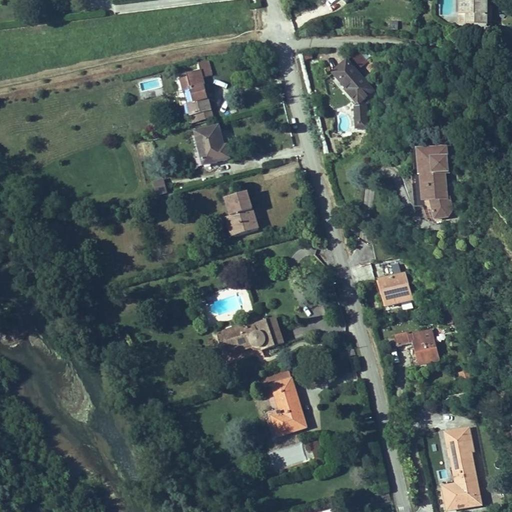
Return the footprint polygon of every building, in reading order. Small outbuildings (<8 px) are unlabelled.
[(485,0),(461,0),(462,14),(459,15),(458,26),(486,25),(486,6),(485,0)] [(505,40),(495,37),(493,44),(503,47),(505,40)] [(357,67),(365,59),(358,51),(349,60),(357,67)] [(198,63),(200,71),(186,74),(187,78),(180,79),(183,92),(189,90),(192,102),(187,104),(191,123),(198,121),(196,114),(210,111),(202,78),(211,75),(208,61),(198,63)] [(372,91),(347,62),(333,74),(346,89),(345,91),(357,105),(361,101),(372,91)] [(361,101),(357,105),(354,106),(354,124),(357,124),(358,122),(364,121),(364,106),(361,101)] [(210,111),(196,114),(198,121),(212,118),(210,111)] [(218,127),(195,133),(203,166),(232,159),(233,151),(228,141),(222,142),(218,127)] [(140,143),(145,156),(155,153),(150,139),(140,143)] [(447,148),(418,150),(420,174),(426,175),(428,201),(430,201),(435,220),(447,217),(452,210),(449,198),(447,199),(445,174),(449,173),(447,148)] [(423,208),(422,202),(420,174),(411,175),(414,208),(423,208)] [(426,175),(420,174),(422,202),(428,201),(426,175)] [(156,195),(167,193),(165,180),(153,182),(156,195)] [(247,194),(226,200),(230,217),(228,218),(234,237),(258,230),(255,218),(250,219),(248,212),(253,211),(247,194)] [(404,274),(380,281),(387,308),(412,300),(404,274)] [(252,323),(223,331),(230,352),(250,345),(256,348),(260,347),(261,351),(283,343),(274,318),(253,325),(252,323)] [(118,327),(108,335),(118,349),(128,340),(118,327)] [(431,330),(409,336),(410,343),(419,341),(420,345),(414,346),(419,365),(438,360),(431,330)] [(223,354),(230,352),(223,331),(216,334),(223,354)] [(356,357),(353,348),(338,353),(341,361),(356,357)] [(306,427),(288,369),(260,377),(263,388),(272,385),(280,412),(278,412),(278,414),(272,416),(277,437),(306,427)] [(460,381),(469,378),(466,369),(457,372),(460,381)] [(469,428),(444,433),(449,457),(456,455),(464,490),(451,493),(450,486),(443,487),(447,511),(481,505),(470,452),(473,452),(469,428)] [(324,438),(317,440),(319,447),(326,445),(324,438)] [(329,455),(326,445),(319,447),(322,457),(329,455)] [(456,455),(449,457),(455,485),(450,486),(451,493),(464,490),(456,455)] [(390,500),(388,491),(375,495),(377,504),(390,500)]
